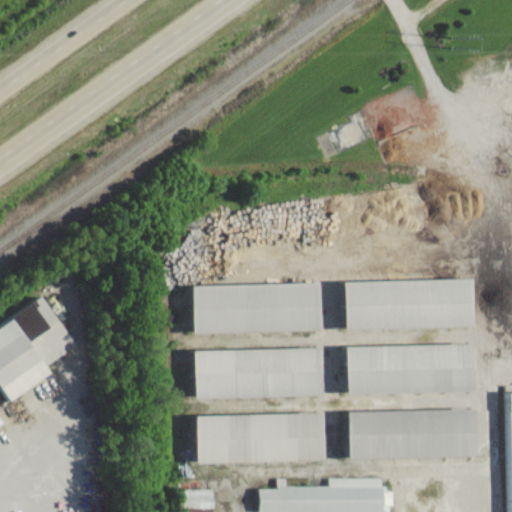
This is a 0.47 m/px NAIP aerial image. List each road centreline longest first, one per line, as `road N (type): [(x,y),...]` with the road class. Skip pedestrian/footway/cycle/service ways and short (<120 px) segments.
road 1 (primary): [(0,160),(227,0)]
road 2 (primary): [(132,0),(0,96)]
